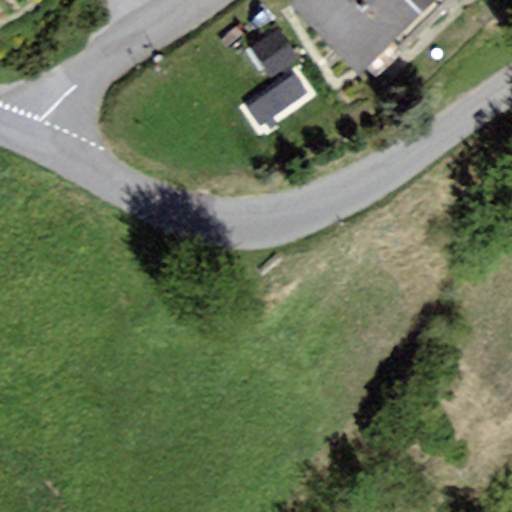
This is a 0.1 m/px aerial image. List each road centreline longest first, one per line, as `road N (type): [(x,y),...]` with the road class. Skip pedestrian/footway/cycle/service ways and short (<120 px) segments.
road 1 (unclassified): [(511,81),(388,170),(325,202),(272,217),(167,199),(12,130)]
road 2 (residential): [(12,130),(191,0)]
